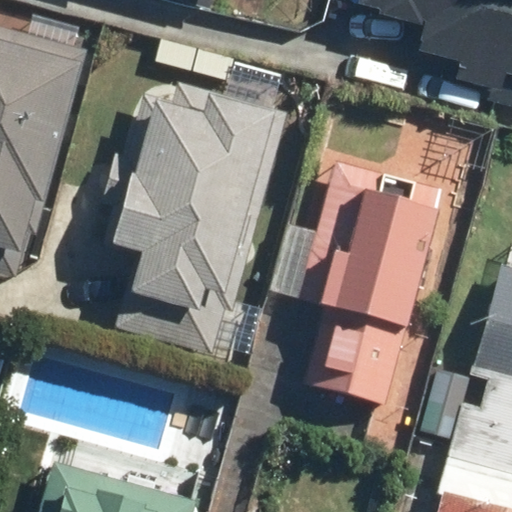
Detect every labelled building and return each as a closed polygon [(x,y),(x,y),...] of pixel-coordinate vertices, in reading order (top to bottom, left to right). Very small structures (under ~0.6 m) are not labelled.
[(511,0),(316,0),(309,24),(511,81),(511,0)] [(51,38),(0,25),(0,237),(2,238),(51,38)] [(270,108),(130,74),(90,235),(117,242),(106,285),(220,313),(270,108)] [(444,198),(336,167),(302,285),(323,301),(300,381),(383,405),(444,198)] [(511,511),(511,215),(497,211),(459,354),(487,361),(477,399),(442,390),(410,511),(511,511)] [(157,511),(162,496),(47,468),(35,511),(157,511)]
